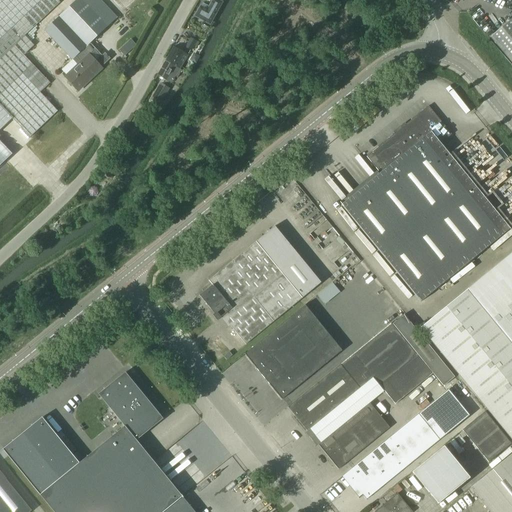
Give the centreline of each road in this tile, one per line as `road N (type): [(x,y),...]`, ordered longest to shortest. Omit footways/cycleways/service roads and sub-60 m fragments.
road 1 (tertiary): [(437,52),(421,49),(388,62),(121,279)]
road 2 (unclassified): [(0,258),(87,174),(189,0)]
road 3 (unclassified): [(312,511),(121,279)]
road 4 (tertiary): [(0,378),(121,279)]
road 5 (unknown): [(360,511),(479,414)]
